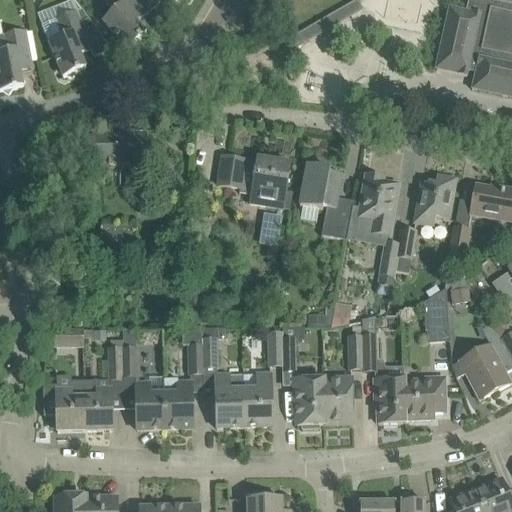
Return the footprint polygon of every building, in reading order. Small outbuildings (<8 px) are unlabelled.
[(102,0),(114,13),(102,23),(119,42),(119,48),(125,48),(128,52),(131,49),(137,49),(138,43),(146,35),(133,20),(143,11),(147,16),(160,4),(153,0),(102,0)] [(511,0),(469,0),(467,12),(449,8),(436,71),(467,78),(468,72),(476,74),(472,91),(511,99),(511,0)] [(74,1),(37,16),(49,44),(58,67),(55,73),(61,76),(63,79),(66,78),(72,81),(75,75),(86,70),(80,57),(91,53),(94,59),(111,52),(74,1)] [(357,1),(287,42),(293,52),(363,11),(357,1)] [(26,33),(0,37),(0,93),(3,93),(8,97),(12,92),(23,89),(20,70),(33,67),(29,48),(26,33)] [(136,181),(147,181),(147,135),(92,136),(92,169),(136,169),(136,181)] [(283,213),(287,185),(290,166),(258,160),(257,166),(245,165),(245,163),(223,159),(220,179),(219,188),(241,191),(240,195),(251,197),(250,208),(283,213)] [(174,173),(175,161),(159,160),(159,172),(174,173)] [(335,217),(338,197),(342,177),(329,175),(330,171),(307,167),(304,187),(300,209),(322,213),(323,209),(327,210),(321,238),(346,243),(350,220),(335,217)] [(389,238),(392,222),(395,202),(390,202),(393,186),(383,184),(383,181),(366,178),(358,220),(374,223),(372,235),(389,238)] [(448,223),(452,202),(455,182),(436,179),(435,187),(422,184),(415,225),(434,228),(436,221),(448,223)] [(511,222),(511,191),(501,190),(501,193),(475,189),(471,216),(511,222)] [(264,214),(258,245),(276,249),(282,218),(264,214)] [(101,253),(134,254),(135,228),(102,227),(101,253)] [(469,231),(455,229),(450,257),(465,259),(469,231)] [(412,263),(418,234),(402,231),(399,248),(395,274),(408,276),(411,263),(412,263)] [(395,274),(399,248),(385,246),(380,277),(383,278),(381,290),(392,292),(395,274)] [(511,270),(510,272),(511,273),(496,283),(507,298),(502,301),(510,314),(511,312),(511,270)] [(184,291),(182,325),(204,326),(206,292),(184,291)] [(470,291),(452,293),(451,293),(453,307),(472,304),(470,291)] [(450,343),(446,292),(424,306),(426,333),(429,333),(429,345),(450,343)] [(336,306),(332,329),(349,326),(352,309),(336,306)] [(489,324),(496,333),(503,330),(496,316),(487,320),(489,324)] [(328,319),(302,318),(302,326),(327,327),(328,319)] [(377,374),(376,340),(377,321),(362,323),(362,328),(364,373),(364,374),(377,374)] [(511,363),(501,343),(496,333),(489,324),(477,331),(483,342),(487,340),(491,347),(459,364),(451,369),(457,380),(466,376),(473,390),(478,388),(484,400),(511,386),(506,375),(511,371),(511,363)] [(350,373),(364,373),(362,328),(358,328),(358,340),(350,340),(350,373)] [(296,374),(296,343),(305,343),(305,330),(283,331),(283,337),(282,369),(282,374),(296,374)] [(204,377),(204,370),(202,331),(190,331),(191,377),(204,377)] [(218,370),(218,342),(227,342),(227,331),(202,331),(204,370),(218,370)] [(105,332),(93,332),(93,341),(105,341),(105,332)] [(55,350),(75,349),(84,349),(83,333),(55,334),(55,350)] [(137,380),(137,351),(137,341),(129,341),(129,333),(123,333),(124,343),(125,380),(137,380)] [(511,336),(502,343),(511,359),(511,336)] [(269,369),(282,369),(283,337),(269,337),(269,369)] [(125,383),(125,380),(124,343),(111,343),(111,352),(110,352),(111,383),(125,383)] [(272,429),(272,409),(271,377),(243,378),(244,430),(272,429)] [(216,430),(244,430),(243,378),(215,378),(216,430)] [(192,385),(180,385),(180,381),(164,382),(165,397),(164,397),(165,432),(193,431),(192,385)] [(325,428),(324,383),(324,381),(294,382),(294,402),(296,401),(297,428),(325,428)] [(353,427),(352,407),(352,381),(335,381),(335,383),(324,383),(325,428),(353,427)] [(405,423),(404,384),(404,381),(375,382),(375,400),(377,399),(378,426),(405,426),(405,423)] [(446,415),(445,395),(445,381),(422,381),(422,384),(404,384),(405,423),(433,422),(433,416),(446,415)] [(165,432),(164,397),(151,397),(151,386),(136,386),(137,432),(165,432)] [(85,434),(84,399),(73,399),(72,391),(44,391),(44,418),(56,418),(57,434),(85,434)] [(113,433),(112,413),(112,391),(97,391),(97,399),(84,399),(85,434),(113,433)] [(511,511),(511,507),(501,481),(475,492),(483,511),(511,511)] [(483,511),(475,492),(449,502),(453,511),(483,511)] [(85,511),(86,500),(55,500),(54,511),(85,511)] [(116,511),(117,500),(86,500),(85,511),(116,511)] [(246,511),(282,511),(282,501),(247,502),(246,511)]
